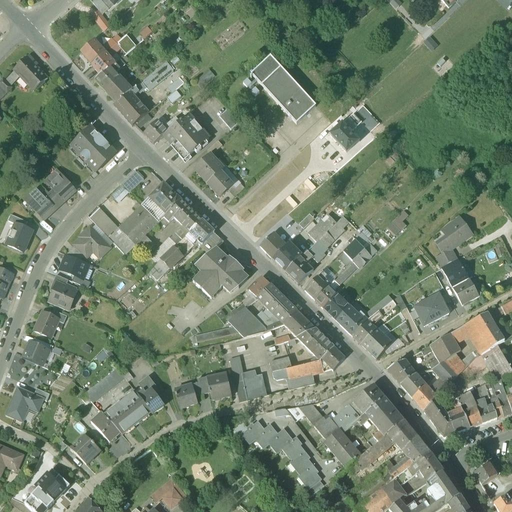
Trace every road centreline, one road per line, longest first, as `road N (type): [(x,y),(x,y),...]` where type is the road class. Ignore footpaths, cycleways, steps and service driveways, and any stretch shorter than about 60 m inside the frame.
road 1 (secondary): [(372,372),(144,151)]
road 2 (residential): [(0,368),(49,250),(144,151)]
road 3 (residential): [(88,491),(162,433),(257,406)]
road 4 (secondary): [(144,151),(26,28)]
road 5 (residential): [(372,372),(511,296)]
